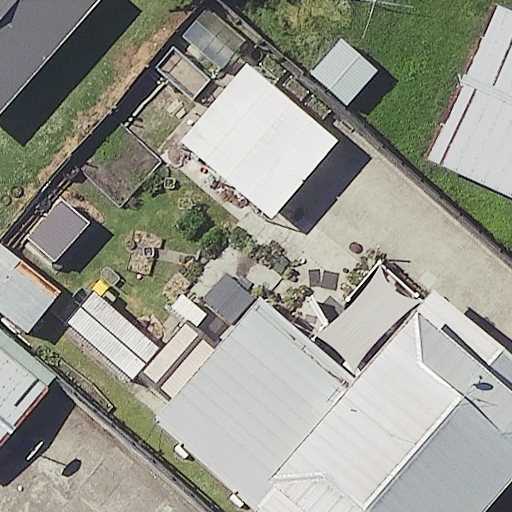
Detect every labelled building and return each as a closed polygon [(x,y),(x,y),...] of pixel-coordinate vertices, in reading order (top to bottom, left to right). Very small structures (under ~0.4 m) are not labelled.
[(0,0),(0,129),(111,2),(108,0),(0,0)] [(316,1),(274,47),(343,110),(385,64),(316,1)] [(511,21),(492,13),(426,165),(511,202),(511,21)] [(188,142),(131,91),(53,177),(109,228),(188,142)] [(57,282),(0,230),(0,310),(17,326),(57,282)] [(149,433),(239,511),(498,511),(511,497),(511,370),(430,299),(354,387),(260,306),(149,433)] [(0,454),(50,394),(0,353),(0,454)]
